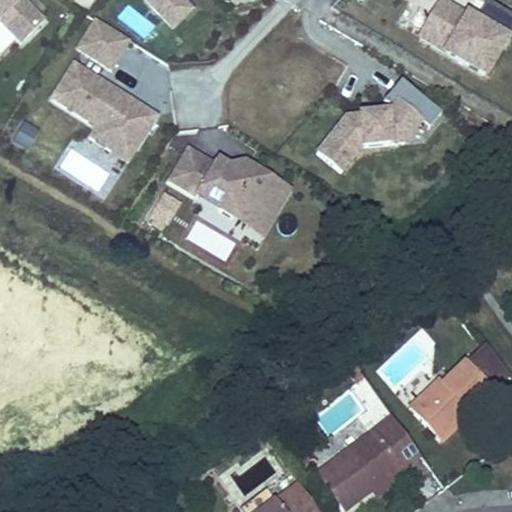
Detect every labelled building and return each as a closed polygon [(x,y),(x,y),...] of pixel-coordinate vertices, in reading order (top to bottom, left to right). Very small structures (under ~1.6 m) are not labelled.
[(18,0),(0,0),(0,29),(19,49),(32,36),(34,38),(47,26),(22,1),(20,2),(18,0)] [(139,0),(174,35),(195,14),(185,5),(190,0),(139,0)] [(488,82),(511,41),(511,23),(488,9),(477,29),(442,8),(422,43),(488,82)] [(125,9),(119,20),(147,36),(153,25),(125,9)] [(94,21),(75,51),(111,75),(131,45),(94,21)] [(159,119),(73,64),(48,101),(92,129),(86,139),(128,166),(159,119)] [(401,146),(418,125),(409,118),(420,104),(397,85),(380,105),(388,112),(385,116),(343,121),(315,156),(340,176),(360,150),(401,146)] [(426,131),(437,117),(420,104),(409,118),(418,125),(426,131)] [(39,131),(24,121),(12,139),(28,149),(39,131)] [(181,150),(169,142),(161,154),(174,162),(181,150)] [(214,166),(187,149),(166,183),(262,242),(292,193),(245,164),(230,168),(218,161),(214,166)] [(165,231),(181,204),(160,192),(144,220),(165,231)] [(436,381),(407,409),(434,436),(459,412),(465,418),(509,375),(480,345),(439,385),(436,381)] [(459,412),(434,436),(440,442),(465,418),(459,412)] [(417,457),(391,421),(314,472),(339,509),(368,490),(399,469),(417,457)] [(258,451),(219,479),(237,505),(277,477),(258,451)] [(399,469),(368,490),(371,495),(388,483),(403,474),(399,469)] [(314,511),(295,484),(256,511),(314,511)]
